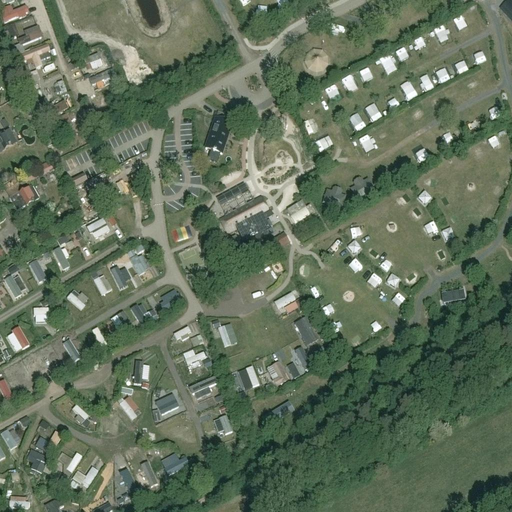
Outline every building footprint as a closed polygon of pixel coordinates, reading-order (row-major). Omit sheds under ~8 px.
[(151,11),(165,5),(162,0),(160,0),(148,5),(151,11)] [(224,0),(227,11),(232,9),(229,0),(224,0)] [(511,0),(501,10),(511,22),(511,0)] [(13,14),(11,8),(1,12),(3,18),(2,18),(5,25),(29,15),(27,8),(13,14)] [(191,23),(196,22),(192,9),(187,11),(191,23)] [(105,18),(112,32),(123,27),(116,13),(105,18)] [(152,19),(153,24),(170,20),(169,15),(152,19)] [(166,22),(155,24),(156,31),(167,28),(166,22)] [(229,33),(235,32),(233,22),(227,23),(229,33)] [(455,33),(465,31),(463,24),(453,26),(455,33)] [(16,36),(20,46),(42,38),(39,27),(16,36)] [(443,28),(435,33),(442,44),(449,40),(443,28)] [(334,33),(337,39),(345,35),(341,29),(334,33)] [(320,35),(314,37),(320,51),(326,49),(320,35)] [(163,42),(166,48),(179,43),(176,37),(163,42)] [(268,44),(274,57),(289,49),(283,37),(268,44)] [(422,50),(430,43),(425,37),(417,44),(422,50)] [(126,38),(112,47),(119,58),(133,50),(126,38)] [(0,59),(8,54),(4,47),(0,49),(0,59)] [(50,58),(49,55),(50,54),(47,47),(19,58),(22,65),(32,61),(36,71),(42,68),(40,62),(50,58)] [(186,49),(169,55),(172,65),(190,59),(186,49)] [(279,56),(286,77),(298,73),(291,51),(279,56)] [(76,62),(79,69),(101,61),(98,54),(76,62)] [(127,75),(140,70),(136,61),(123,67),(127,75)] [(458,69),(461,76),(472,71),(469,65),(458,69)] [(112,71),(89,81),(91,87),(114,78),(112,71)] [(36,72),(22,78),(26,89),(34,86),(40,82),(36,72)] [(354,76),(345,80),(351,95),(361,91),(354,76)] [(146,78),(129,86),(132,94),(150,87),(146,78)] [(242,101),(254,99),(251,79),(239,81),(242,101)] [(229,81),(224,83),(228,95),(233,94),(229,81)] [(327,91),(333,104),(342,99),(336,87),(327,91)] [(408,96),(410,103),(420,101),(418,94),(408,96)] [(117,102),(91,114),(95,122),(121,109),(117,102)] [(45,103),(38,105),(46,123),(69,112),(66,104),(49,112),(45,103)] [(377,123),(386,117),(380,107),(371,113),(377,123)] [(355,125),(364,123),(361,115),(353,118),(355,125)] [(72,127),(67,117),(54,122),(59,133),(72,127)] [(231,124),(230,123),(215,119),(205,149),(222,155),(225,145),(224,144),(227,134),(228,135),(231,124)] [(313,122),(317,131),(324,127),(320,119),(313,122)] [(9,126),(5,120),(0,122),(4,129),(9,126)] [(313,122),(308,123),(311,135),(317,133),(313,122)] [(356,126),(360,134),(369,129),(366,122),(356,126)] [(15,141),(9,131),(0,136),(0,153),(11,147),(9,145),(15,141)] [(133,143),(147,137),(145,131),(130,137),(133,143)] [(328,149),(332,148),(327,137),(323,139),(328,149)] [(494,152),(502,148),(497,138),(489,141),(494,152)] [(322,139),(317,142),(323,153),(328,151),(322,139)] [(53,151),(62,147),(60,140),(50,144),(53,151)] [(118,160),(124,158),(121,149),(115,152),(118,160)] [(69,162),(63,163),(66,179),(72,178),(69,162)] [(24,178),(25,181),(27,184),(39,177),(36,171),(24,178)] [(199,193),(204,190),(201,184),(196,187),(199,193)] [(9,199),(16,212),(38,199),(31,186),(9,199)] [(159,193),(163,200),(168,197),(165,191),(159,193)] [(425,192),(418,199),(425,205),(431,198),(425,192)] [(127,207),(139,199),(136,195),(125,202),(127,207)] [(131,215),(146,204),(141,198),(127,209),(131,215)] [(261,198),(219,220),(226,234),(235,230),(243,244),(270,229),(262,215),(268,212),(261,198)] [(305,208),(301,202),(286,211),(300,232),(314,222),(310,216),(314,213),(309,206),(305,208)] [(446,213),(450,222),(455,220),(451,211),(446,213)] [(115,214),(107,217),(111,228),(119,225),(115,214)] [(97,242),(113,236),(107,220),(90,226),(97,242)] [(451,229),(442,233),(446,241),(454,237),(451,229)] [(245,268),(272,254),(289,244),(284,235),(253,253),(249,244),(236,251),(242,263),(245,268)] [(68,237),(61,239),(64,246),(70,243),(68,237)] [(355,242),(348,248),(353,255),(360,249),(355,242)] [(59,252),(64,272),(72,270),(66,250),(59,252)] [(143,276),(153,268),(146,258),(141,261),(137,255),(128,261),(133,268),(136,266),(143,276)] [(34,267),(39,280),(45,278),(40,265),(34,267)] [(114,270),(121,284),(128,280),(121,267),(114,270)] [(265,270),(267,276),(275,274),(274,268),(265,270)] [(392,275),(387,283),(394,288),(399,280),(392,275)] [(103,280),(111,296),(115,294),(107,278),(103,280)] [(102,279),(97,282),(105,299),(110,297),(102,279)] [(19,281),(10,286),(19,301),(28,296),(19,281)] [(258,303),(263,300),(258,291),(253,293),(258,303)] [(464,291),(441,295),(443,304),(465,300),(464,291)] [(74,294),(70,299),(85,313),(89,309),(74,294)] [(161,302),(163,309),(177,304),(174,297),(161,302)] [(283,315),(289,312),(292,318),(303,312),(296,297),(279,306),(283,315)] [(141,308),(135,311),(144,327),(150,324),(141,308)] [(37,309),(37,319),(49,320),(49,309),(37,309)] [(131,316),(126,319),(133,333),(138,330),(131,316)] [(312,320),(300,326),(312,350),(323,345),(312,320)] [(104,350),(109,348),(102,330),(96,332),(104,350)] [(178,336),(180,344),(195,339),(193,331),(178,336)] [(14,334),(10,341),(14,344),(11,351),(18,354),(25,340),(14,334)] [(34,337),(28,340),(30,346),(37,343),(34,337)] [(70,348),(78,363),(84,359),(76,344),(70,348)] [(241,354),(253,348),(250,344),(239,350),(241,354)] [(244,355),(247,360),(257,353),(253,348),(244,355)] [(190,363),(192,369),(210,363),(208,357),(190,363)] [(0,367),(1,368),(9,364),(6,358),(0,361),(0,367)] [(278,365),(272,368),(279,381),(274,383),(276,389),(288,383),(278,365)] [(308,366),(312,376),(317,374),(313,365),(308,366)] [(204,383),(209,380),(205,373),(200,375),(204,383)] [(163,413),(168,422),(184,414),(177,399),(161,407),(164,412),(163,413)] [(124,408),(137,426),(142,423),(129,404),(124,408)] [(90,425),(94,421),(80,408),(76,412),(90,425)] [(213,425),(232,417),(229,411),(211,418),(213,425)] [(10,431),(13,436),(28,427),(25,422),(10,431)] [(196,428),(175,430),(175,443),(191,442),(191,437),(196,436),(196,428)] [(48,440),(43,444),(49,452),(55,448),(48,440)] [(34,455),(32,461),(48,464),(49,459),(34,455)] [(76,477),(87,461),(81,457),(70,473),(76,477)] [(98,473),(85,488),(91,493),(104,479),(98,473)] [(82,475),(77,483),(85,489),(90,481),(82,475)] [(14,482),(17,486),(23,482),(19,477),(14,482)] [(119,483),(114,486),(120,501),(125,498),(119,483)] [(80,496),(83,489),(76,486),(73,494),(80,496)] [(60,499),(45,507),(47,511),(59,511),(60,509),(64,507),(60,499)] [(13,511),(33,511),(34,502),(14,501),(13,511)]
